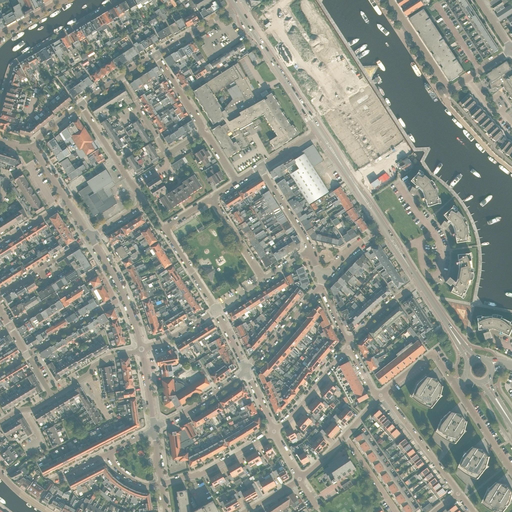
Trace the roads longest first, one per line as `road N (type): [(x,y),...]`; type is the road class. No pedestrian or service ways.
road 1 (residential): [(91,237),(143,204),(79,105)]
road 2 (residential): [(119,0),(11,65),(0,104)]
road 3 (residential): [(217,310),(163,229),(212,200)]
road 4 (secondary): [(318,131),(237,7)]
road 5 (residential): [(459,492),(381,392)]
road 6 (residential): [(161,483),(200,475),(274,431)]
road 7 (residential): [(466,78),(447,85),(388,0)]
